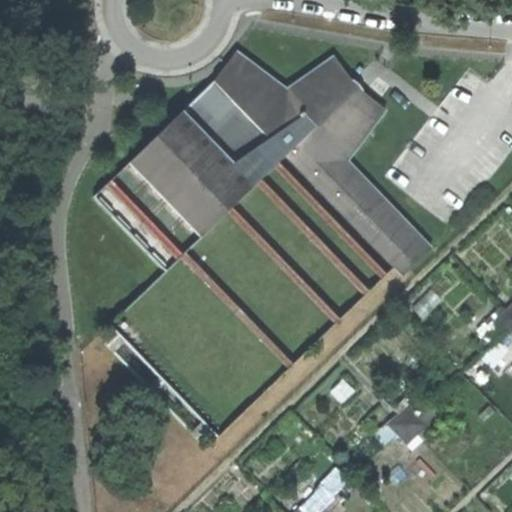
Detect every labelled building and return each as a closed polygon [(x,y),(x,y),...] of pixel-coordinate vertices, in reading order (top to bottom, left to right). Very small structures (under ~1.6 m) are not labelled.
[(400,282),(428,254),(346,164),(383,115),(356,92),(334,59),(286,91),(236,53),(213,82),(92,194),(162,271),(95,335),(203,450),(391,273),(400,282)] [(511,302),(499,322),(511,330),(511,302)] [(409,443),(430,427),(409,400),(388,417),(409,443)] [(385,422),(376,433),(404,455),(412,444),(385,422)] [(340,511),(347,508),(336,494),(352,482),(344,472),(289,511),(340,511)]
